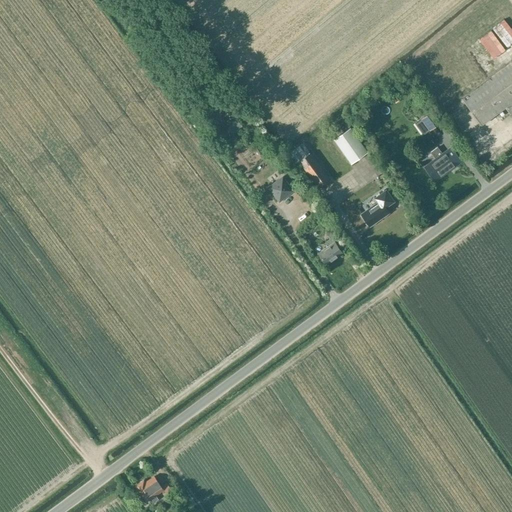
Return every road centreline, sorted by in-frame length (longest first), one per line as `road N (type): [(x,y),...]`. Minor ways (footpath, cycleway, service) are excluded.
road 1 (tertiary): [(56,511),(511,175)]
road 2 (track): [(0,347),(101,479)]
